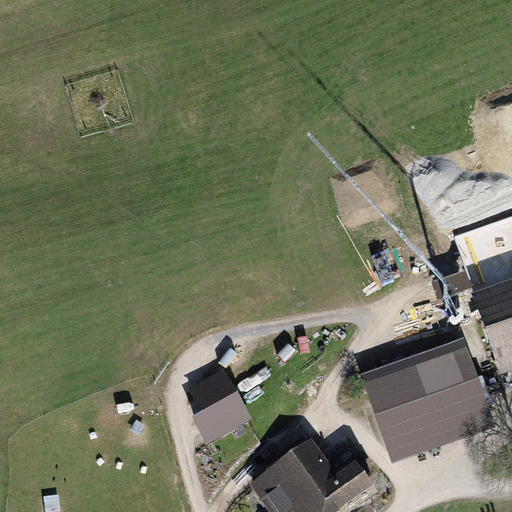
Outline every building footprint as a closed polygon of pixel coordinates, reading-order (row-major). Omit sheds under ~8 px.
[(511,282),(472,296),(500,378),(511,374),(511,282)] [(463,341),(360,378),(391,467),(495,430),(463,341)] [(223,372),(188,391),(201,415),(191,421),(206,447),(251,422),(223,372)] [(304,475),(330,511),(344,511),(374,491),(365,478),(373,472),(362,456),(334,475),(311,443),(277,467),(290,485),(304,475)] [(290,485),(277,467),(250,486),(267,511),(330,511),(304,475),(290,485)]
